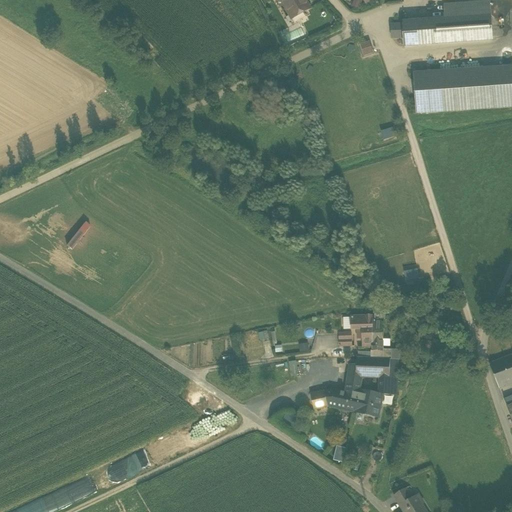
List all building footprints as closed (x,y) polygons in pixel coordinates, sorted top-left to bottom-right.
[(282,1),(291,18),(300,13),(304,14),(310,11),(304,0),(282,0),(281,1),(282,1)] [(359,9),(362,0),(360,0),(353,0),(351,7),(359,9)] [(455,2),(456,6),(457,19),(491,17),(490,3),(467,5),(467,1),(455,2)] [(445,20),(457,19),(456,6),(445,7),(445,20)] [(404,38),(405,47),(493,41),(491,17),(457,19),(445,20),(404,23),(404,25),(404,38)] [(392,26),(392,39),(404,38),(404,25),(392,26)] [(371,53),(364,45),(358,51),(365,58),(371,53)] [(511,67),(414,75),(417,114),(511,107),(511,67)] [(394,128),(381,131),(383,140),(396,137),(394,128)] [(145,318),(160,292),(153,288),(139,314),(145,318)] [(363,348),(372,347),(373,347),(374,322),(373,322),(373,317),(351,318),(352,330),(358,330),(358,335),(360,336),(362,336),(363,348)] [(384,322),(374,322),(373,347),(372,347),(372,351),(383,352),(383,345),(383,335),(384,322)] [(260,332),(260,340),(268,339),(267,332),(260,332)] [(339,334),(339,347),(352,347),(351,333),(339,334)] [(299,344),(300,352),(309,352),(308,343),(299,344)] [(390,360),(398,360),(398,352),(389,351),(389,355),(372,354),(372,360),(382,360),(390,360)] [(500,390),(511,384),(511,356),(490,365),(500,390)] [(357,359),(357,366),(356,377),(362,377),(381,378),(382,360),(372,360),(357,359)] [(390,360),(382,360),(381,378),(380,395),(381,395),(388,395),(390,360)] [(388,395),(397,395),(398,360),(390,360),(388,395)] [(348,376),(356,377),(357,366),(350,365),(348,376)] [(361,385),(362,377),(356,377),(348,376),(347,383),(361,385)] [(345,395),(358,397),(359,390),(360,391),(361,385),(347,383),(346,393),(345,395)] [(349,411),(355,412),(358,397),(345,395),(346,393),(333,390),(325,392),(328,406),(342,409),(341,411),(342,413),(347,414),(348,413),(349,411)] [(359,390),(358,397),(355,412),(354,413),(355,413),(378,418),(378,417),(383,398),(381,395),(380,395),(360,391),(359,390)] [(312,395),(315,409),(328,406),(325,392),(312,395)] [(341,462),(343,453),(336,451),(334,460),(341,462)] [(394,497),(400,507),(411,500),(405,490),(394,497)] [(400,507),(403,511),(426,511),(416,496),(411,500),(400,507)]
